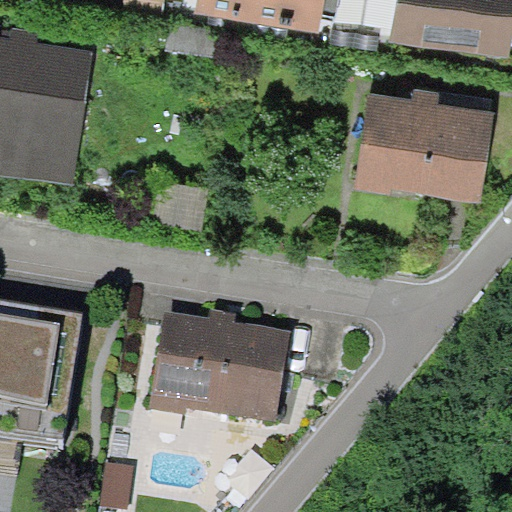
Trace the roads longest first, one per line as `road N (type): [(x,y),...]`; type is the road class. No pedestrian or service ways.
road 1 (residential): [(0,245),(454,326)]
road 2 (residential): [(295,511),(454,326)]
